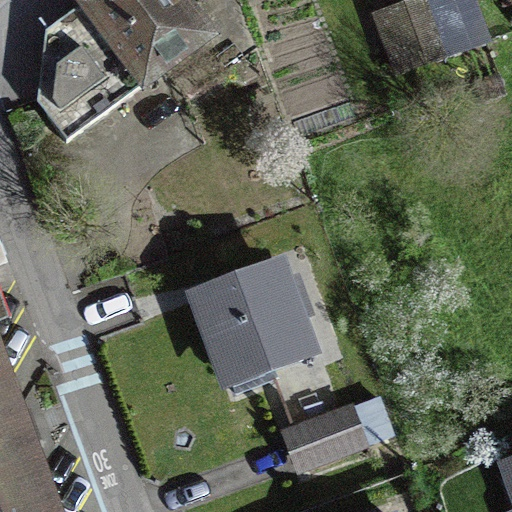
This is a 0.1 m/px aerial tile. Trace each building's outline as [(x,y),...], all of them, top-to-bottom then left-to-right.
[(145,86),(210,39),(189,10),(203,0),(91,0),(85,5),(91,13),(145,86)] [(399,73),(456,53),(436,0),(424,0),(379,17),(399,73)] [(67,143),(145,86),(91,13),(62,34),(61,39),(65,40),(63,52),(54,58),(47,116),(67,143)] [(230,376),(305,349),(278,276),(203,303),(230,376)] [(18,416),(15,417),(0,373),(0,511),(50,511),(25,445),(28,444),(18,416)] [(308,469),(367,446),(352,408),(293,430),(308,469)]
